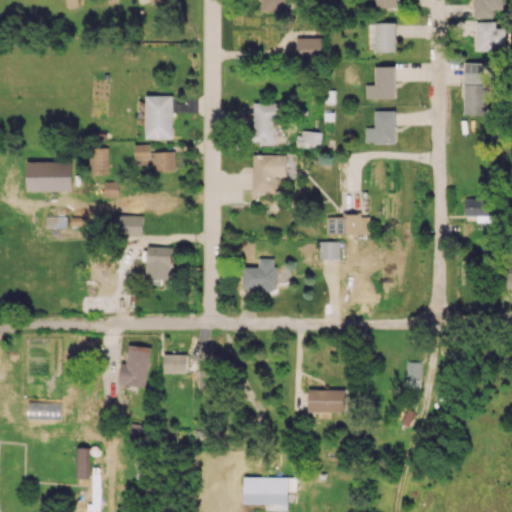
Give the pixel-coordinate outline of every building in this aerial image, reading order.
[(259,0),(260,10),(286,10),(285,0),(259,0)] [(375,0),(375,7),(396,8),(396,0),(375,0)] [(473,0),(474,17),(493,17),(493,8),(503,8),(502,0),(473,0)] [(496,21),(477,21),(476,49),(506,50),(506,28),(496,27),(496,21)] [(396,51),(396,22),(375,22),(375,51),(396,51)] [(322,36),(297,37),(297,55),(322,55),(322,36)] [(486,82),(487,63),(465,62),(465,82),(486,82)] [(396,98),(395,65),(375,66),(375,84),(365,84),(366,98),(396,98)] [(487,114),(488,84),(464,83),(463,114),(487,114)] [(146,95),(146,138),(173,138),(172,95),(146,95)] [(275,143),(275,115),(282,115),(282,103),(254,103),(254,143),(275,143)] [(365,142),(396,143),(396,110),(375,110),(374,127),(365,127),(365,142)] [(296,147),(321,148),(321,132),(297,131),(296,147)] [(134,144),(135,165),(150,165),(149,143),(134,144)] [(89,147),(90,174),(109,173),(109,147),(89,147)] [(153,170),(175,169),(174,151),(152,151),(153,170)] [(286,155),(253,154),(252,192),(277,192),(277,175),(286,175),(286,155)] [(28,190),(72,190),(72,161),(27,161),(28,190)] [(117,182),(106,181),(105,194),(116,195),(117,182)] [(464,198),(465,215),(477,215),(477,228),(491,228),(490,197),(464,198)] [(143,235),(143,215),(116,214),(116,234),(143,235)] [(326,215),(327,234),(369,233),(369,214),(326,215)] [(67,216),(46,216),(46,227),(67,227),(67,216)] [(339,240),(320,240),(319,258),(339,258),(339,240)] [(146,278),(170,278),(171,247),(147,246),(146,278)] [(276,288),(275,258),(259,258),(259,266),(243,266),(244,289),(276,288)] [(121,362),(119,384),(147,386),(149,346),(128,345),(127,362),(121,362)] [(164,373),(176,373),(176,357),(164,358),(164,373)] [(346,412),(346,389),(309,389),(308,411),(346,412)] [(142,423),(130,422),(129,444),(141,444),(142,423)] [(89,478),(90,447),(79,446),(78,477),(89,478)] [(243,503),(267,503),(266,510),(287,510),(288,477),(244,476),(243,503)]
